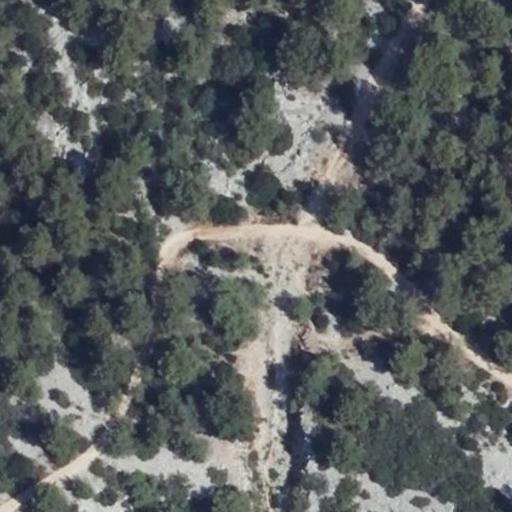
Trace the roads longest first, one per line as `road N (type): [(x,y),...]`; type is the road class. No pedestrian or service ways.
road 1 (track): [(306,230),(191,232),(170,245),(152,343),(121,415),(79,466),(2,511)]
road 2 (track): [(429,0),(373,89),(306,230)]
road 3 (track): [(306,230),(354,237),(453,338),(511,376)]
